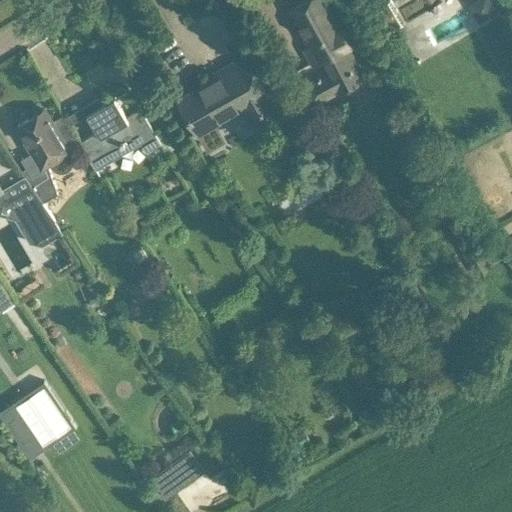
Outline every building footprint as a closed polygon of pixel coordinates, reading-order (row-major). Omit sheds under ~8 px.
[(339,30),(322,0),(304,0),(290,8),(310,45),(305,48),(314,64),(322,60),(328,72),(306,84),(317,103),(362,79),(345,47),(353,43),(345,27),(339,30)] [(373,0),(386,21),(398,14),(390,0),(373,0)] [(227,71),(179,99),(198,134),(252,103),(259,115),(273,106),(267,95),(268,94),(246,55),(225,67),(227,71)] [(98,131),(80,142),(81,143),(96,169),(143,143),(149,152),(162,144),(141,108),(127,116),(115,97),(101,105),(98,99),(92,102),(96,108),(87,113),(98,131)] [(45,109),(17,125),(33,151),(21,158),(26,166),(21,169),(22,171),(25,174),(41,198),(42,200),(59,190),(47,162),(49,161),(51,164),(54,167),(58,170),(63,170),(70,166),(72,162),(72,158),(71,153),(69,150),(81,143),(80,142),(64,114),(52,121),(45,109)] [(41,198),(17,212),(30,232),(54,218),(55,217),(42,200),(41,198)] [(481,246),(464,256),(477,279),(494,269),(481,246)] [(0,276),(0,306),(2,310),(16,300),(0,276)] [(137,299),(123,301),(125,315),(139,313),(137,299)] [(417,396),(458,371),(450,358),(409,382),(417,396)] [(46,381),(0,411),(0,416),(31,461),(77,427),(46,381)] [(180,455),(164,466),(180,488),(196,476),(180,455)] [(271,457),(263,469),(272,475),(280,463),(271,457)]
